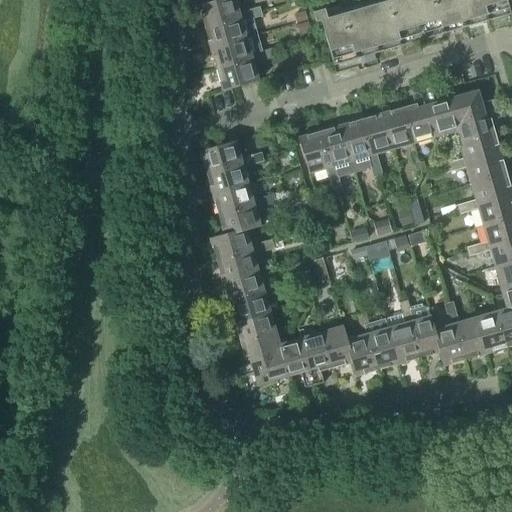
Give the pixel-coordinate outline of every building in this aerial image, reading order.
[(198,7),(204,28),(239,18),(238,14),(234,0),(225,0),(212,4),(212,3),(198,7)] [(395,0),(365,9),(378,54),(422,41),(410,0),(395,0)] [(410,0),(422,41),(465,28),(456,0),(410,0)] [(456,0),(465,28),(510,15),(506,1),(510,0),(456,0)] [(310,5),(313,14),(324,10),(321,1),(310,5)] [(259,8),(248,11),(251,20),(252,19),(261,17),(259,8)] [(378,54),(365,9),(327,19),(324,10),(313,14),(316,23),(320,21),(334,67),(378,54)] [(204,28),(210,49),(245,39),(257,36),(252,19),(251,20),(248,11),(238,14),(239,18),(204,28)] [(296,24),(307,21),(304,12),(294,15),(296,24)] [(299,34),(310,31),(307,22),(297,25),(299,34)] [(210,49),(216,70),(251,60),(250,55),(245,39),(210,49)] [(260,52),(263,61),(273,58),(271,49),(260,52)] [(251,60),(216,70),(222,92),(258,82),(252,64),(263,61),(260,52),(250,55),(251,60)] [(441,137),(455,132),(452,122),(446,101),(434,104),(429,90),(420,92),(435,138),(441,137)] [(413,144),(435,138),(420,92),(411,95),(413,101),(419,100),(420,104),(403,109),(413,144)] [(446,101),(452,122),(498,109),(496,100),(481,105),(477,92),(446,101)] [(392,151),(413,144),(403,109),(382,115),(392,151)] [(452,122),(455,132),(458,143),(494,133),(491,121),(489,116),(493,115),(494,120),(501,118),(498,109),(452,122)] [(372,157),(376,155),(392,151),(382,115),(361,121),(372,157)] [(379,166),(376,155),(372,157),(361,121),(341,127),(354,174),(371,169),(370,168),(379,166)] [(338,179),(354,174),(341,127),(320,133),(330,169),(335,167),(338,178),(338,179)] [(329,180),(338,178),(335,167),(330,169),(320,133),(298,139),(309,175),(326,170),(329,180)] [(458,143),(463,160),(464,164),(500,154),(494,133),(458,143)] [(200,153),(206,175),(242,164),(240,160),(235,142),(200,153)] [(251,157),(253,166),(263,163),(261,154),(251,157)] [(466,168),(470,185),(506,175),(500,154),(464,164),(463,160),(453,163),(455,171),(466,168)] [(206,175),(212,195),(248,185),(243,169),(253,166),(251,157),(240,160),(242,164),(206,175)] [(455,171),(453,163),(442,166),(445,175),(455,171)] [(370,168),(371,169),(373,179),(382,176),(379,166),(370,168)] [(470,185),(475,201),(476,205),(511,195),(506,175),(470,185)] [(341,188),(338,179),(338,178),(329,180),(332,191),(341,188)] [(212,195),(218,216),(254,206),(252,201),(248,185),(212,195)] [(263,198),(265,207),(275,204),(273,195),(263,198)] [(478,210),(482,226),(511,217),(511,195),(476,205),(475,201),(465,204),(467,213),(478,210)] [(218,216),(223,236),(224,237),(246,230),(246,231),(260,227),(255,210),(265,207),(263,198),(252,201),(254,206),(218,216)] [(409,206),(412,216),(420,214),(417,203),(409,206)] [(465,204),(454,207),(457,216),(467,213),(465,204)] [(420,214),(412,216),(415,226),(423,224),(420,214)] [(511,217),(482,226),(487,243),(488,247),(511,240),(511,217)] [(373,224),(377,237),(391,233),(387,219),(373,224)] [(349,233),(352,243),(368,239),(365,228),(349,233)] [(210,240),(216,262),(252,251),(250,247),(246,231),(246,230),(224,237),(223,236),(210,240)] [(371,262),(392,255),(388,240),(366,246),(371,262)] [(490,251),(494,268),(511,262),(511,240),(488,247),(487,243),(477,246),(479,254),(490,251)] [(261,244),(263,253),(274,250),(271,241),(261,244)] [(216,262),(222,283),(258,272),(253,256),(263,253),(261,244),(250,247),(252,251),(216,262)] [(479,254),(477,246),(466,249),(469,257),(479,254)] [(313,262),(316,273),(325,270),(322,260),(313,262)] [(500,289),(511,285),(511,262),(494,268),(500,289)] [(325,270),(316,273),(319,283),(328,280),(325,270)] [(222,283),(228,304),(264,293),(263,289),(258,272),(222,283)] [(273,286),(276,295),(286,292),(283,283),(273,286)] [(511,285),(500,289),(502,295),(507,310),(511,308),(511,285)] [(228,304),(234,324),(270,314),(265,298),(276,295),(273,286),(263,289),(264,293),(228,304)] [(398,304),(401,314),(410,312),(409,308),(407,301),(398,304)] [(444,306),(447,316),(455,313),(452,303),(444,306)] [(401,314),(404,324),(409,323),(419,359),(439,353),(440,353),(433,331),(434,331),(428,308),(421,305),(409,308),(410,312),(401,314)] [(511,308),(507,310),(496,313),(506,349),(511,346),(511,308)] [(356,316),(359,326),(368,324),(365,313),(356,316)] [(447,316),(450,326),(454,325),(464,361),(485,355),(474,319),(458,324),(455,313),(447,316)] [(496,313),(474,319),(485,355),(506,349),(496,313)] [(234,324),(240,345),(276,335),(270,314),(234,324)] [(359,326),(362,337),(367,335),(377,371),(398,365),(388,329),(385,319),(368,324),(359,326)] [(404,324),(388,329),(398,365),(419,359),(409,323),(404,324)] [(450,326),(434,331),(433,331),(440,353),(439,353),(443,367),(464,361),(454,325),(450,326)] [(343,327),(321,334),(331,369),(351,364),(352,363),(346,341),(347,341),(343,327)] [(321,334),(300,340),(314,386),(323,383),(321,377),(315,378),(314,375),(331,369),(321,334)] [(233,360),(236,369),(282,355),(279,346),(276,335),(240,345),(244,357),(245,362),(241,363),(240,358),(233,360)] [(362,337),(347,341),(346,341),(352,363),(351,364),(355,377),(377,371),(367,335),(362,337)] [(294,341),(279,346),(282,355),(288,377),(300,373),(305,388),(314,386),(300,340),(299,340),(294,341)] [(282,355),(236,369),(238,378),(253,373),(257,386),(288,377),(282,355)]
